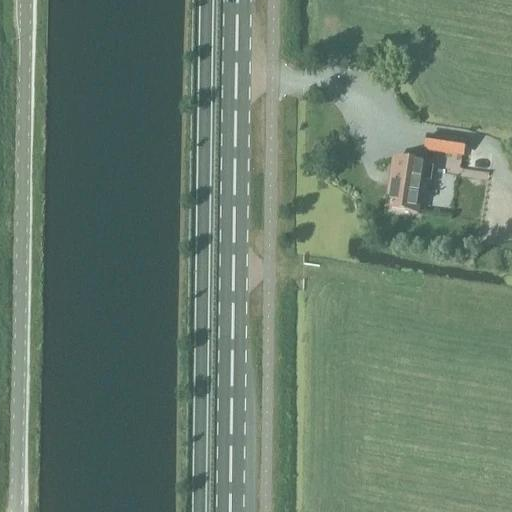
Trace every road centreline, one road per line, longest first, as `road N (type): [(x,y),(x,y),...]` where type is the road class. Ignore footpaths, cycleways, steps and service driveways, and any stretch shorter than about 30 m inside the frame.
road 1 (unclassified): [(16,511),(26,0)]
road 2 (primary): [(230,511),(238,0)]
